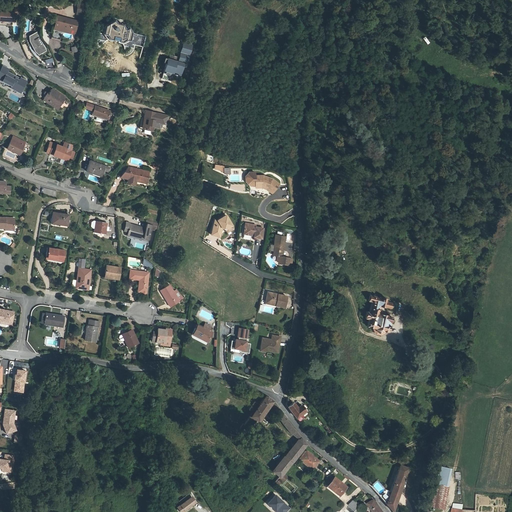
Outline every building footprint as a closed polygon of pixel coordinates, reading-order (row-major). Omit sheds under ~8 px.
[(78,7),(77,17),(85,18),(87,8),(78,7)] [(0,11),(0,22),(17,22),(17,11),(0,11)] [(78,24),(57,17),(51,34),(60,37),(62,30),(65,31),(64,32),(69,34),(71,28),(76,30),(78,24)] [(116,20),(106,26),(104,33),(104,34),(98,35),(99,39),(104,40),(111,39),(124,43),(125,43),(127,45),(133,47),(134,47),(136,41),(134,39),(131,38),(131,31),(130,29),(126,29),(125,25),(118,23),(116,20)] [(37,32),(28,36),(30,41),(28,43),(35,57),(47,51),(37,32)] [(186,64),(185,67),(188,67),(193,50),(186,48),(185,53),(183,52),(180,63),(186,64)] [(165,70),(175,73),(175,71),(183,74),(185,67),(186,64),(180,63),(177,62),(176,63),(168,61),(165,70)] [(4,73),(0,79),(0,81),(8,86),(6,89),(16,95),(24,81),(18,78),(16,81),(13,79),(13,78),(4,73)] [(44,100),(55,106),(56,105),(60,107),(66,98),(52,89),(49,94),(48,94),(44,100)] [(109,118),(112,112),(109,111),(86,104),(85,108),(93,111),(92,114),(107,119),(107,118),(109,118)] [(139,129),(151,132),(152,130),(154,122),(159,124),(161,124),(165,117),(155,115),(156,114),(145,112),(143,119),(141,118),(139,129)] [(23,145),(10,138),(6,148),(19,154),(23,145)] [(71,152),(50,144),(46,154),(60,160),(68,163),(71,152)] [(104,168),(90,163),(86,172),(100,177),(104,168)] [(124,178),(128,179),(131,168),(131,166),(126,165),(119,173),(124,178)] [(128,179),(132,180),(133,178),(143,181),(143,183),(147,184),(150,173),(131,168),(128,179)] [(247,182),(247,175),(245,177),(245,182),(249,186),(254,186),(254,184),(249,184),(247,182)] [(255,176),(254,176),(254,184),(254,186),(261,186),(265,188),(266,188),(271,192),(278,184),(271,179),(265,177),(264,178),(262,177),(262,176),(255,176)] [(50,224),(59,225),(59,222),(67,223),(68,215),(52,213),(50,224)] [(216,220),(214,220),(210,232),(219,234),(221,228),(222,227),(223,228),(224,229),(227,228),(229,231),(232,229),(232,228),(225,215),(216,220)] [(0,227),(2,228),(11,228),(12,218),(0,217),(0,227)] [(106,221),(95,219),(93,231),(105,233),(106,229),(105,228),(106,221)] [(148,239),(151,227),(146,226),(146,227),(130,223),(131,221),(127,220),(124,230),(128,231),(126,235),(132,236),(132,234),(143,237),(148,239)] [(243,234),(248,235),(252,225),(245,224),(243,234)] [(248,235),(249,235),(251,234),(253,235),(253,236),(252,237),(260,239),(262,229),(255,227),(255,226),(252,225),(248,235)] [(285,236),(275,235),(273,245),(275,245),(273,255),(277,256),(281,257),(285,236)] [(46,247),(45,256),(53,257),(53,259),(62,261),(64,250),(46,247)] [(281,257),(277,256),(276,260),(278,263),(287,264),(288,258),(281,257)] [(120,268),(106,265),(103,280),(113,281),(113,279),(118,279),(120,268)] [(90,271),(78,269),(75,288),(86,289),(90,271)] [(164,274),(156,269),(155,277),(161,279),(164,274)] [(148,275),(129,272),(127,280),(138,282),(136,293),(141,293),(140,296),(145,297),(148,275)] [(179,301),(169,286),(161,291),(171,306),(179,301)] [(266,292),(264,300),(274,303),(273,305),(282,307),(285,296),(266,292)] [(367,327),(374,329),(376,330),(377,332),(381,333),(383,331),(385,332),(386,332),(388,332),(391,323),(393,321),(392,318),(381,315),(380,315),(379,314),(379,312),(380,308),(385,309),(391,310),(393,304),(387,303),(388,300),(382,298),(382,299),(371,296),(369,301),(373,302),(370,312),(368,312),(366,319),(370,320),(367,327)] [(273,314),(275,306),(264,304),(264,305),(260,304),(258,310),(273,314)] [(0,322),(2,323),(4,326),(7,326),(10,314),(7,313),(6,313),(3,312),(2,311),(0,310),(0,322)] [(62,315),(45,313),(43,324),(60,327),(62,315)] [(193,333),(201,338),(202,335),(209,339),(213,332),(209,330),(211,326),(205,323),(203,327),(198,324),(193,333)] [(97,328),(86,326),(84,340),(94,342),(97,328)] [(239,353),(248,354),(250,345),(245,344),(247,331),(238,329),(236,341),(234,340),(234,342),(230,342),(229,350),(233,350),(233,349),(239,350),(239,353)] [(132,330),(122,334),(119,335),(118,337),(119,339),(121,340),(124,339),(127,347),(137,343),(132,330)] [(159,336),(155,335),(154,343),(163,344),(163,342),(171,342),(171,330),(166,330),(166,331),(160,331),(159,336)] [(277,353),(280,337),(271,336),(271,340),(261,339),(259,348),(264,349),(264,351),(277,353)] [(13,380),(14,380),(13,392),(22,393),(25,371),(16,370),(15,375),(14,375),(13,380)] [(258,405),(253,413),(250,416),(244,424),(243,424),(242,426),(244,427),(245,425),(249,428),(255,420),(257,421),(270,405),(274,412),(278,408),(272,402),(265,396),(258,405)] [(253,413),(258,405),(254,401),(247,409),(253,413)] [(296,418),(306,411),(301,405),(297,409),(293,403),(288,407),(296,418)] [(281,422),(281,423),(286,419),(278,408),(274,412),(281,422)] [(2,424),(6,434),(15,430),(12,423),(13,419),(10,419),(12,411),(5,409),(3,420),(4,424),(2,424)] [(295,431),(286,419),(281,423),(291,434),(295,431)] [(291,434),(297,442),(301,438),(295,431),(291,434)] [(301,438),(272,472),(279,478),(306,444),(301,438)] [(296,463),(304,469),(305,467),(310,471),(318,461),(306,451),(296,463)] [(12,456),(3,455),(2,459),(0,459),(0,467),(4,468),(4,471),(9,472),(12,456)] [(389,494),(384,506),(388,511),(390,511),(408,472),(399,468),(389,494)] [(334,478),(327,487),(339,496),(346,487),(334,478)] [(378,497),(384,506),(389,494),(384,491),(377,480),(369,486),(370,487),(371,486),(376,482),(383,490),(384,492),(378,497)] [(435,484),(431,506),(440,508),(445,486),(435,484)] [(371,486),(370,487),(373,491),(378,497),(384,492),(383,490),(378,494),(371,486)] [(180,511),(181,511),(195,502),(191,497),(191,498),(189,495),(180,502),(181,504),(177,507),(180,511)] [(268,505),(275,511),(287,511),(290,510),(275,497),(268,505)] [(350,507),(354,511),(357,511),(362,508),(355,501),(350,507)] [(382,511),(375,501),(369,505),(373,511),(382,511)]
